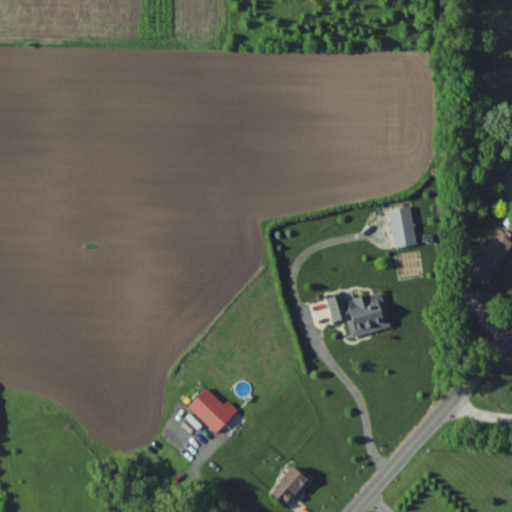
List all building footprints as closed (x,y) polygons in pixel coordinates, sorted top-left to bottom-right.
[(411,208),(389,211),(394,249),(416,246),(411,208)] [(470,273),(487,283),(511,242),(511,240),(496,231),(470,273)] [(333,323),(347,320),(351,337),(390,328),(382,292),(345,301),(344,294),(328,298),(333,323)] [(224,405),(205,388),(188,409),(217,434),(237,410),(227,401),(224,405)] [(309,482),(293,468),(270,493),(286,507),(309,482)]
